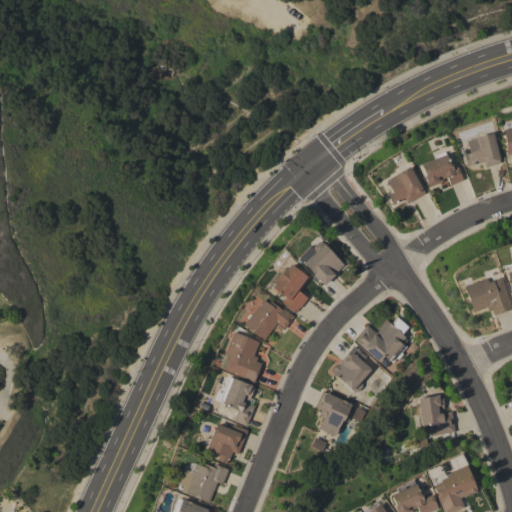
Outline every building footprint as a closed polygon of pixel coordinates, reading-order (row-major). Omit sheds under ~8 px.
[(502,129),(511,127),(511,154),(505,155),(502,129)] [(491,133),(498,159),(497,159),(499,163),(485,167),(483,161),(465,166),(462,154),(468,153),(465,140),(491,133)] [(419,164),(444,153),(447,162),(448,161),(451,168),(456,166),(461,180),(449,185),(446,177),(444,177),(440,178),(441,181),(428,187),(423,177),(424,176),(419,164)] [(423,192),(406,203),(403,198),(397,201),(396,201),(391,204),(386,195),(392,192),(385,180),(408,166),(423,192)] [(302,263),(314,252),(312,250),(312,246),(316,242),(320,242),(342,264),(332,274),(333,274),(322,285),(302,263)] [(289,264),(307,278),(297,291),(306,297),(298,308),(297,307),(294,312),(281,302),(284,297),(277,291),(275,293),(271,290),(272,288),(271,287),(276,281),(275,280),(284,268),(285,269),(289,264)] [(500,277),(511,308),(492,315),(490,309),(486,311),(485,307),(471,312),(462,286),(484,278),(486,282),(500,277)] [(261,299),(270,306),(272,303),(279,308),(280,307),(292,316),(282,328),(275,323),(263,339),(242,324),(261,299)] [(365,325),(374,333),(378,329),(377,328),(384,319),(390,324),(396,317),(406,327),(400,333),(404,337),(399,343),(402,345),(389,361),(387,359),(386,359),(382,356),(377,361),(364,349),(363,350),(357,344),(357,343),(353,339),(365,325)] [(221,369),(227,355),(223,354),(232,332),(257,342),(252,355),(256,357),(254,361),(260,363),(253,381),(248,379),(248,380),(221,369)] [(353,345),(364,356),(360,361),(369,369),(359,381),(361,383),(361,387),(357,391),(352,391),(350,389),(350,388),(331,371),(332,370),(331,369),(336,363),(337,364),(339,361),(353,345)] [(252,406),(245,425),(231,420),(235,410),(228,407),(229,406),(218,402),(228,377),(246,384),(246,383),(253,386),(248,399),(245,398),(243,403),(252,406)] [(350,404),(342,420),(341,420),(336,429),(337,430),(335,435),(333,434),(333,435),(317,428),(318,424),(317,424),(320,416),(317,415),(320,410),(313,407),(321,391),(324,393),(324,392),(350,404)] [(428,436),(426,424),(421,425),(420,424),(416,425),(415,417),(418,416),(415,398),(439,393),(442,408),(439,408),(440,413),(450,411),(453,431),(428,436)] [(246,430),(236,454),(230,451),(228,457),(227,457),(225,463),(216,460),(218,453),(205,448),(215,423),(229,429),(231,424),(246,430)] [(181,469),(192,473),(195,464),(201,466),(202,463),(211,467),(212,464),(214,464),(215,462),(226,466),(225,468),(226,469),(221,484),(214,482),(207,502),(183,493),(184,492),(179,491),(181,485),(176,483),(181,469)] [(442,474),(465,464),(475,489),(474,490),(474,491),(458,497),(462,507),(450,511),(441,511),(435,496),(436,496),(431,484),(443,478),(442,474)] [(389,495),(405,487),(404,485),(412,482),(412,484),(413,484),(416,490),(417,490),(421,498),(430,494),(436,508),(427,511),(417,511),(415,506),(410,509),(411,511),(408,511),(395,511),(393,506),(389,495)] [(174,511),(180,498),(206,509),(206,510),(209,511),(208,511),(174,511)]
